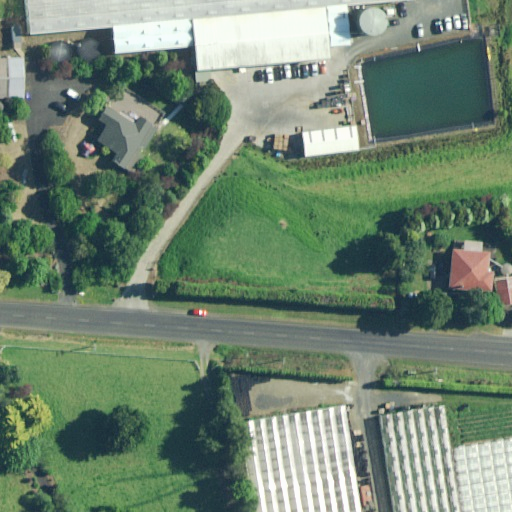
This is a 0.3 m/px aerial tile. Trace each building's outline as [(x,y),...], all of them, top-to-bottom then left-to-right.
[(316,10),(413,1),(412,0),(15,0),(19,38),(104,30),(316,10)] [(354,18),(353,20),(354,23),(354,25),(355,27),(356,29),(358,31),(359,33),(362,34),(364,35),(366,35),(369,35),(371,35),(373,34),(375,32),(377,31),(379,29),(380,27),(381,25),(381,22),(381,20),(381,18),(380,15),(378,13),(377,11),(375,10),(373,9),(371,8),(368,7),(366,8),(363,8),(361,9),(359,10),(357,12),(356,14),(355,16),(354,18)] [(190,54),(192,79),(322,67),(316,10),(104,30),(107,62),(190,54)] [(98,41),(97,40),(95,39),(93,39),(91,38),(88,38),(86,39),(84,39),(82,41),(80,42),(79,44),(78,46),(77,48),(76,51),(76,53),(77,55),(78,58),(79,60),(80,61),(82,63),(84,64),(87,65),(89,65),(91,65),(94,65),(96,64),(98,63),(100,61),(101,59),(102,57),(103,55),(103,53),(103,50),(103,48),(102,46),(101,44),(99,42),(98,41)] [(66,43),(65,42),(63,41),(61,40),(59,40),(56,40),(54,40),(52,41),(50,42),(48,44),(46,46),(45,48),(44,50),(44,52),(44,55),(45,57),(45,59),(47,61),(48,63),(50,64),(52,65),(54,66),(57,67),(59,67),(61,66),(63,65),(66,64),(67,63),(69,61),(70,59),(71,56),(71,54),(71,52),(71,49),(70,47),(69,45),(67,43),(66,43)] [(0,98),(23,99),(23,59),(0,58),(0,98)] [(134,125),(105,107),(97,120),(106,126),(96,141),(117,154),(112,162),(133,175),(146,154),(142,152),(156,130),(138,118),(134,125)] [(299,134),(279,133),(278,152),(298,153),(299,134)] [(330,155),(328,133),(302,135),(304,157),(330,155)] [(448,250),(446,289),(488,292),(489,269),(485,269),(486,252),(481,252),(481,240),(454,238),(453,251),(448,250)] [(511,304),(511,288),(495,290),(496,306),(511,304)] [(375,423),(390,511),(511,511),(511,440),(443,453),(436,412),(375,423)] [(236,432),(249,511),(353,511),(338,415),(236,432)]
